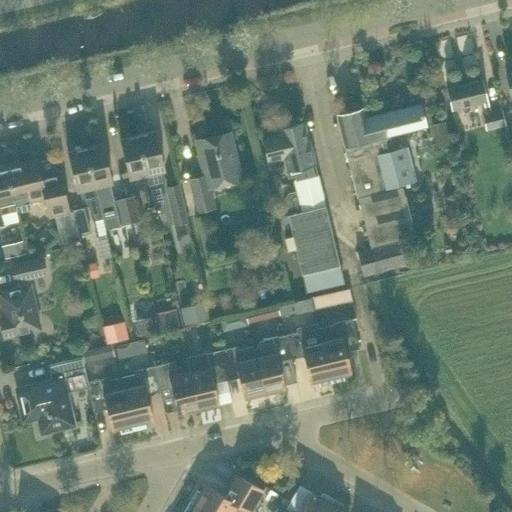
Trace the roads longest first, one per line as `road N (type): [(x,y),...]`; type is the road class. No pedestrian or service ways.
road 1 (unclassified): [(0,107),(460,0)]
road 2 (residential): [(0,490),(167,452)]
road 3 (residential): [(417,511),(270,427)]
